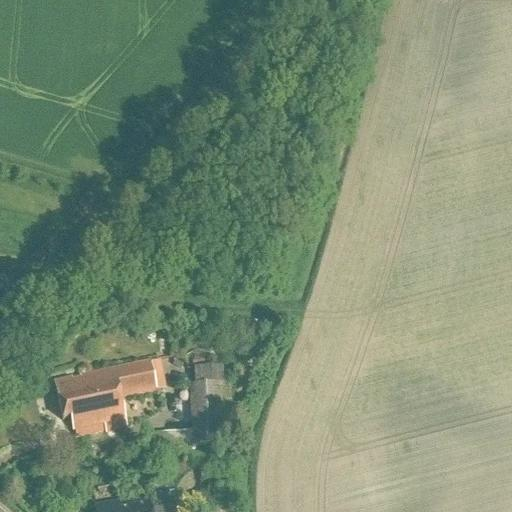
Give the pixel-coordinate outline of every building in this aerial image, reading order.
[(149,367),(79,382),(80,387),(55,393),(62,424),(69,423),(71,436),(102,429),(104,437),(125,433),(118,403),(155,395),(149,367)] [(228,388),(222,389),(221,372),(194,373),(194,390),(190,390),(194,452),(232,449),(228,388)] [(188,435),(152,437),(153,457),(189,455),(188,435)] [(232,465),(200,466),(201,485),(233,484),(232,465)] [(235,511),(234,493),(199,495),(199,511),(235,511)]
